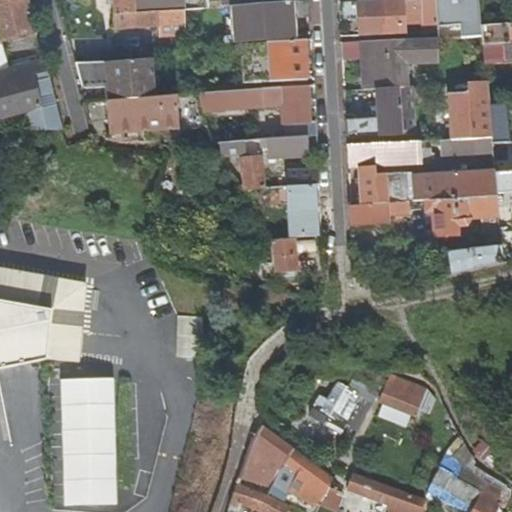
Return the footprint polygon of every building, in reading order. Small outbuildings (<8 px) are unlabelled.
[(0,70),(9,68),(1,40),(36,32),(27,0),(20,0),(0,5),(0,70)] [(113,0),(114,7),(115,15),(135,14),(134,0),(113,0)] [(134,0),(135,14),(161,13),(186,11),(185,0),(134,0)] [(185,0),(186,11),(209,9),(222,8),(236,7),(238,7),(237,0),(185,0)] [(467,37),(483,36),(481,25),(478,0),(415,0),(340,5),(341,22),(364,21),(365,36),(404,34),(404,22),(423,21),(423,26),(437,26),(436,12),(448,11),(451,6),(459,6),(460,18),(464,18),(467,37)] [(310,1),(260,5),(238,7),(236,7),(237,39),(291,37),(290,19),(311,17),(310,1)] [(187,27),(186,11),(161,13),(161,28),(187,27)] [(116,31),(161,28),(161,13),(135,14),(115,15),(116,31)] [(484,46),(485,65),(504,63),(500,24),(481,25),(483,36),(484,46)] [(377,90),(408,88),(406,64),(435,62),(434,39),(342,44),(343,61),(363,59),(364,91),(377,90)] [(307,80),(305,41),(242,45),(242,50),(243,83),(307,80)] [(213,93),(206,48),(188,49),(189,55),(200,94),(213,93)] [(0,117),(27,110),(32,131),(62,130),(43,59),(9,68),(0,70),(0,72),(2,79),(0,79),(0,117)] [(76,63),(83,86),(112,85),(112,100),(154,98),(151,59),(110,61),(76,63)] [(459,140),(492,138),(491,116),(489,105),(487,83),(468,84),(469,94),(451,96),(452,127),(458,127),(459,140)] [(311,137),(308,87),(262,90),(263,101),(264,107),(283,106),(285,126),(289,126),(290,133),(285,133),(285,139),(308,137),(311,137)] [(416,135),(413,87),(408,88),(377,90),(379,120),(347,122),(348,140),(416,135)] [(263,101),(262,90),(243,91),(243,108),(254,107),(264,107),(263,101)] [(243,91),(213,93),(200,94),(200,95),(204,110),(243,108),(243,91)] [(108,101),(110,134),(180,130),(178,96),(154,98),(112,100),(108,101)] [(309,157),(308,137),(285,139),(261,140),(261,148),(268,148),(269,159),(274,159),(309,157)] [(493,145),(492,138),(459,140),(453,141),(441,141),(442,155),(494,153),(493,145)] [(242,190),(265,189),(261,158),(258,152),(258,140),(221,143),(222,157),(239,155),(242,183),(242,190)] [(421,149),(420,143),(348,147),(350,170),(360,169),(376,168),(422,165),(422,161),(431,161),(430,149),(421,149)] [(505,160),(495,161),(496,173),(498,198),(499,210),(511,208),(511,161),(509,162),(510,173),(506,173),(505,160)] [(377,176),(376,168),(360,169),(362,207),(416,203),(415,177),(415,174),(377,176)] [(321,186),(320,170),(287,172),(288,187),(291,187),(313,186),(321,186)] [(498,198),(496,173),(415,177),(416,203),(427,203),(498,198)] [(313,186),(291,187),(295,228),(290,228),(290,233),(316,231),(313,186)] [(499,210),(498,198),(427,203),(428,214),(434,214),(436,241),(458,238),(460,235),(459,227),(467,226),(471,220),(500,218),(499,210)] [(421,204),(416,203),(362,207),(352,208),(353,225),(389,223),(389,216),(411,215),(411,211),(421,211),(421,204)] [(450,255),(453,276),(504,265),(500,225),(487,226),(489,251),(450,255)] [(297,278),(297,272),(295,241),(260,244),(262,272),(276,271),(276,279),(297,278)] [(0,299),(52,308),(82,313),(84,281),(0,267),(0,299)] [(262,272),(262,285),(304,283),(303,272),(297,272),(297,278),(276,279),(276,271),(262,272)] [(0,367),(19,364),(47,359),(52,308),(0,299),(0,367)] [(78,361),(82,313),(52,308),(47,359),(78,361)] [(179,329),(201,332),(201,312),(179,312),(179,329)] [(201,352),(201,332),(179,329),(178,352),(201,352)] [(300,379),(317,385),(322,368),(304,362),(300,379)] [(69,507),(119,504),(112,377),(61,380),(69,507)] [(347,426),(363,399),(341,387),(331,404),(322,399),(311,418),(343,438),(349,427),(347,426)] [(394,408),(418,417),(424,403),(400,394),(394,408)] [(262,470),(263,468),(269,455),(286,467),(288,468),(284,474),(291,479),(295,473),(316,489),(325,476),(263,431),(253,443),(248,460),(262,470)] [(269,455),(263,468),(280,476),(286,467),(269,455)] [(259,477),(262,470),(248,460),(242,476),(250,482),(255,475),(259,477)] [(508,489),(472,467),(469,473),(446,461),(429,497),(460,511),(474,511),(483,494),(503,506),(501,509),(507,511),(511,502),(511,497),(505,494),(508,489)] [(333,482),(325,476),(316,489),(322,493),(317,501),(324,505),(333,482)] [(362,497),(367,481),(353,476),(348,492),(362,497)] [(401,511),(425,511),(429,504),(369,484),(364,499),(395,510),(401,511)] [(258,511),(290,511),(292,507),(238,489),(235,496),(241,498),(238,505),(258,511)] [(499,511),(501,509),(503,506),(483,494),(474,511),(499,511)]
